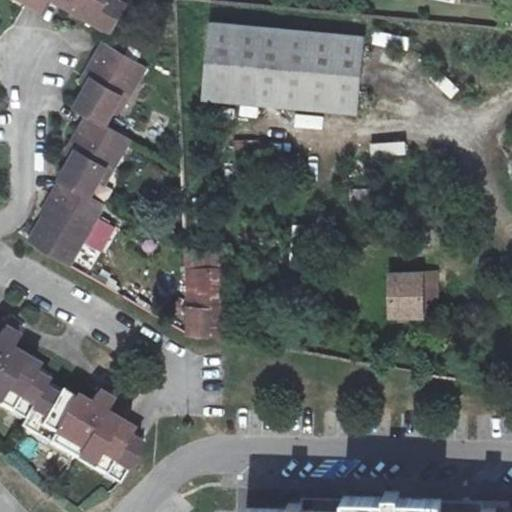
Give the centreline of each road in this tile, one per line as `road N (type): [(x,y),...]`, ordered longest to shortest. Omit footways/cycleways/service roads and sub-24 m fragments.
road 1 (residential): [(133,511),(172,473),(218,451),(511,456)]
road 2 (residential): [(0,258),(187,376)]
road 3 (residential): [(31,65),(23,196),(0,223)]
